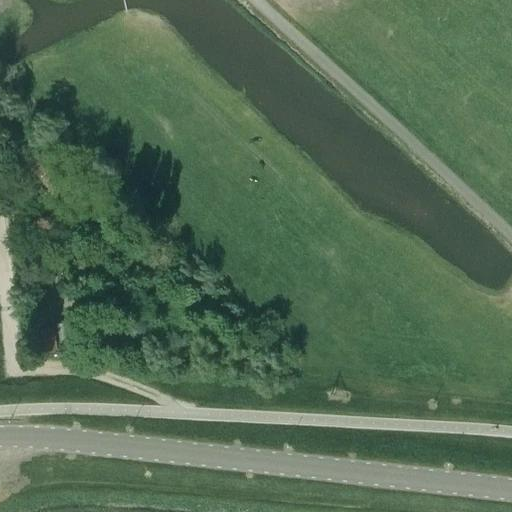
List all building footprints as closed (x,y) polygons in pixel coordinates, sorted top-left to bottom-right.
[(48,187),(64,174),(51,158),(44,150),(29,163),(35,170),(48,187)] [(113,300),(101,322),(140,343),(152,321),(113,300)] [(73,323),(57,325),(61,349),(77,346),(77,345),(74,326),(73,323)] [(84,325),(74,326),(77,345),(87,343),(84,325)] [(54,328),(42,330),(45,354),(58,352),(54,328)]
